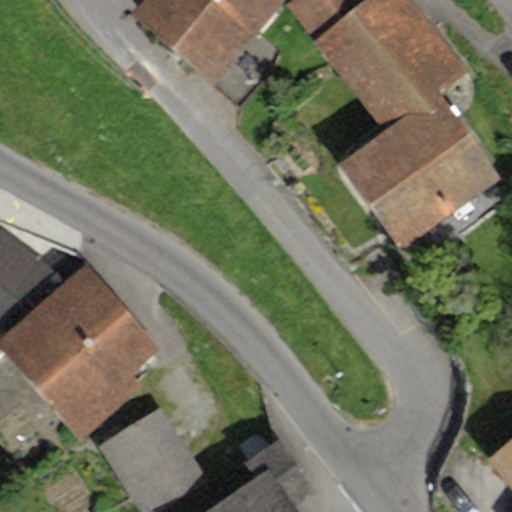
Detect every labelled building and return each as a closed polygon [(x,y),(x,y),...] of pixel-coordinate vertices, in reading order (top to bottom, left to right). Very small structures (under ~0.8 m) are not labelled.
[(276,10),(265,0),(136,0),(117,22),(199,95),(276,10)] [(334,0),(290,0),(276,10),(370,123),(310,170),(375,252),(477,172),(425,105),(465,74),(406,0),(363,0),(345,14),(334,0)] [(0,236),(0,286),(24,255),(0,236)] [(84,261),(0,332),(0,358),(75,445),(140,390),(123,370),(155,343),(84,261)] [(169,413),(101,455),(136,511),(157,511),(210,479),(169,413)] [(511,452),(488,474),(511,500),(511,452)] [(283,511),(262,477),(206,511),(283,511)]
